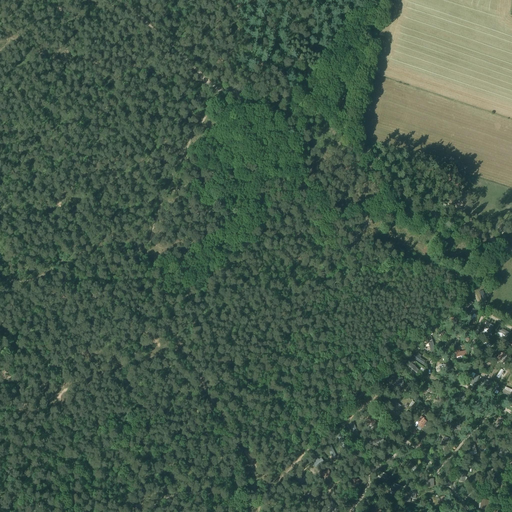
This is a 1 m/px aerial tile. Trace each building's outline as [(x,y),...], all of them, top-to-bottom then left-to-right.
[(483,302),(487,300),(482,289),(478,291),(483,302)] [(470,300),(463,309),(466,311),(473,302),(470,300)] [(473,308),(467,317),(471,319),(477,310),(473,308)] [(446,332),(443,331),(438,339),(441,341),(446,332)] [(459,336),(468,343),(471,340),(462,333),(459,336)] [(483,345),(490,350),(493,346),(486,341),(483,345)] [(496,359),(499,361),(505,353),(502,351),(496,359)] [(417,354),(414,358),(424,364),(427,360),(417,354)] [(418,370),(411,362),(408,365),(415,372),(418,370)] [(438,367),(440,372),(441,373),(446,371),(443,365),(438,367)] [(475,374),(469,385),(473,386),(478,375),(475,374)] [(404,386),(402,378),(399,379),(399,382),(393,383),(394,387),(400,386),(400,387),(404,386)] [(474,405),(477,410),(483,407),(480,401),(474,405)] [(394,402),(392,408),(395,409),(395,410),(398,411),(401,404),(397,402),(397,403),(394,402)] [(372,416),(365,420),(369,426),(375,422),(374,419),(374,418),(373,419),(372,416)] [(498,417),(499,418),(496,423),(500,425),(504,419),(499,416),(498,417)] [(427,427),(429,424),(423,420),(424,419),(422,417),(418,422),(421,424),(419,426),(423,428),(425,425),(427,427)] [(354,436),(359,434),(354,422),(349,424),(354,436)] [(342,446),(346,444),(341,433),(337,435),(342,446)] [(381,441),(383,440),(382,437),(371,442),(374,448),(382,444),(381,441)] [(327,446),(333,458),(337,456),(331,444),(327,446)] [(502,458),(507,451),(501,447),(496,453),(502,458)] [(349,461),(353,465),(359,459),(355,455),(349,461)] [(313,463),(316,467),(323,462),(320,458),(313,463)] [(409,470),(414,466),(412,464),(411,465),(408,462),(406,464),(408,466),(407,468),(409,470)] [(331,477),(330,478),(329,474),(330,473),(328,470),(322,473),(325,481),(327,480),(328,483),(333,480),(331,477)] [(459,475),(458,481),(464,482),(466,482),(467,478),(465,477),(465,473),(458,472),(458,475),(459,475)] [(294,482),(298,487),(307,479),(304,475),(294,482)] [(385,479),(388,476),(385,475),(383,478),(382,477),(379,480),(384,484),(387,481),(385,479)] [(391,490),(397,492),(400,485),(394,482),(391,490)] [(309,490),(305,495),(311,499),(314,495),(310,492),(311,491),(309,490)] [(440,507),(445,505),(444,504),(447,503),(445,498),(437,501),(440,507)] [(333,506),(334,505),(331,501),(326,506),(332,511),(334,511),(337,509),(333,506)]
